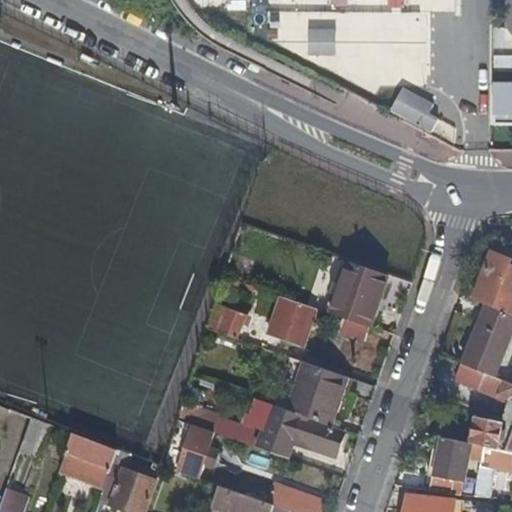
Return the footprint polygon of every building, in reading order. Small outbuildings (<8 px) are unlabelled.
[(114,0),(115,5),(143,19),(143,0),(114,0)] [(348,0),(331,0),(332,10),(348,10),(348,0)] [(489,49),(499,49),(499,29),(489,29),(489,49)] [(336,58),(337,31),(309,31),(308,57),(336,58)] [(489,84),(489,126),(511,126),(511,53),(511,84),(489,84)] [(489,57),(489,72),(509,72),(510,57),(489,57)] [(403,88),(390,111),(432,134),(440,119),(429,113),(434,105),(403,88)] [(492,253),(474,300),(486,305),(511,315),(511,266),(509,266),(511,260),(492,253)] [(331,312),(330,314),(344,319),(370,327),(371,328),(380,300),(389,276),(348,262),(340,285),(331,312)] [(252,293),(254,288),(224,278),(222,284),(252,293)] [(325,310),(331,312),(340,285),(335,283),(325,310)] [(303,347),(316,309),(281,297),(268,335),(303,347)] [(380,300),(371,328),(377,330),(387,302),(380,300)] [(245,315),(215,305),(207,331),(236,341),(245,315)] [(511,315),(486,305),(463,366),(498,379),(511,341),(511,315)] [(365,341),(370,327),(344,319),(340,333),(365,341)] [(304,364),(289,411),(313,419),(332,425),(338,407),(335,406),(345,377),(304,364)] [(499,395),(511,399),(511,384),(498,379),(463,366),(461,365),(455,380),(498,397),(499,395)] [(218,416),(184,404),(178,421),(212,433),(218,416)] [(311,424),(313,419),(289,411),(273,406),(259,448),(287,458),(293,439),(337,454),(344,435),(311,424)] [(477,418),(471,444),(496,449),(501,423),(477,418)] [(37,454),(48,425),(31,419),(20,449),(37,454)] [(198,478),(212,433),(178,421),(174,434),(188,438),(178,471),(198,478)] [(58,474),(99,488),(104,472),(110,473),(117,451),(71,434),(58,474)] [(511,452),(505,451),(496,449),(471,444),(468,443),(438,437),(429,491),(459,495),(465,458),(480,461),(475,495),(489,496),(495,468),(511,471),(511,452)] [(100,501),(130,511),(147,511),(158,482),(149,479),(153,465),(133,457),(117,451),(110,473),(104,490),(100,501)] [(149,479),(158,482),(163,468),(153,465),(149,479)] [(104,472),(99,488),(104,490),(110,473),(104,472)] [(292,511),(323,511),(327,501),(277,485),(270,505),(274,506),(292,511)] [(271,511),(274,506),(270,505),(218,487),(209,511),(221,511),(223,511),(271,511)] [(0,511),(20,511),(25,498),(5,491),(0,505),(0,511)] [(452,511),(454,499),(407,494),(403,511),(452,511)]
